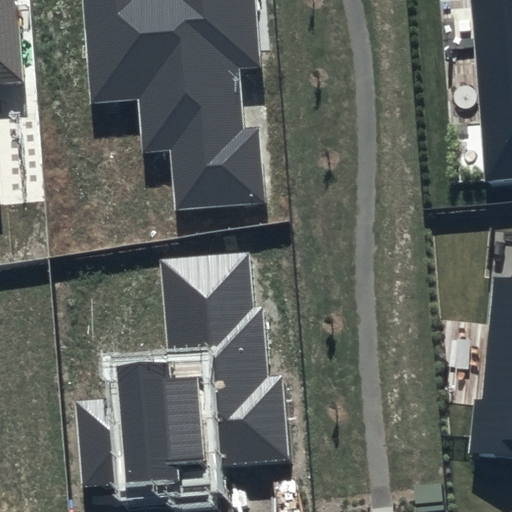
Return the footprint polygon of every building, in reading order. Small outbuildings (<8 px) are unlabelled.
[(0,0),(0,82),(19,81),(13,0),(0,0)] [(84,0),(93,102),(137,99),(142,155),(170,153),(174,209),(263,202),(257,126),(244,127),(240,68),(258,66),(252,0),(84,0)] [(511,0),(467,0),(480,183),(511,181),(511,0)] [(247,255),(162,262),(170,360),(105,365),(107,395),(73,398),(81,495),(121,492),(122,511),(199,511),(225,510),(221,463),(286,458),(280,376),(268,377),(262,305),(252,306),(247,255)] [(511,277),(493,276),(481,397),(471,396),(465,454),(511,458),(511,277)] [(18,406),(10,301),(0,301),(0,497),(37,495),(30,405),(18,406)] [(442,483),(414,485),(416,511),(444,510),(442,483)]
